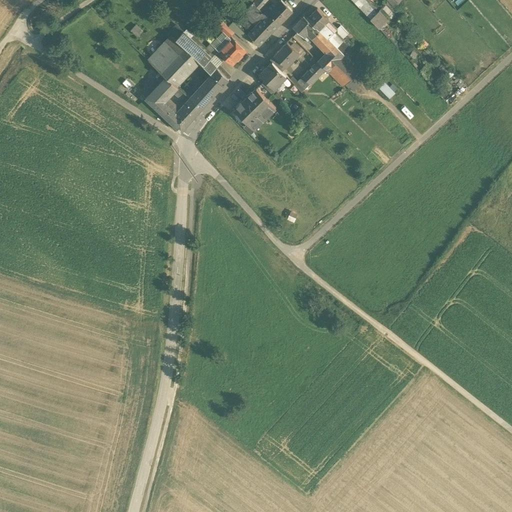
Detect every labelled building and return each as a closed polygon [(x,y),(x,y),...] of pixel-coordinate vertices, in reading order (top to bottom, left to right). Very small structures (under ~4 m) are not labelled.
[(270,13),(264,7),(271,0),(255,0),(253,3),(262,12),(267,17),(271,14),(270,13)] [(369,8),(362,0),(350,0),(363,13),(369,8)] [(292,12),(281,1),(270,13),(271,14),(281,23),(292,12)] [(262,12),(253,3),(246,11),(250,15),(253,18),(255,20),(262,12)] [(376,15),(369,8),(363,13),(370,20),(376,15)] [(328,20),(317,9),(307,20),(314,26),(315,27),(316,26),(319,30),(319,29),(323,26),(328,20)] [(376,15),(370,20),(379,30),(388,21),(379,12),(376,15)] [(255,28),(248,36),(258,47),(281,23),(271,14),(267,17),(261,23),(260,24),(255,28)] [(314,26),(307,20),(304,17),(293,28),(308,42),(313,38),(320,31),(319,29),(319,30),(316,26),(315,27),(314,26)] [(255,20),(253,18),(250,21),(247,18),(246,19),(255,28),(260,24),(255,20)] [(337,30),(328,20),(323,26),(332,35),(337,30)] [(219,27),(223,30),(228,35),(232,31),(224,23),(219,27)] [(332,35),(328,39),(335,46),(337,48),(342,43),(341,41),(350,33),(342,25),(337,30),(332,35)] [(332,35),(323,26),(319,29),(320,31),(328,39),(332,35)] [(180,29),(172,36),(176,40),(183,32),(180,29)] [(218,52),(219,53),(223,48),(219,44),(223,40),(227,44),(232,39),(228,35),(223,30),(210,44),(218,52)] [(328,39),(320,31),(313,38),(328,54),(335,46),(328,39)] [(203,50),(183,32),(176,40),(197,60),(204,67),(210,61),(212,58),(203,50)] [(176,40),(172,36),(148,61),(166,78),(166,77),(174,84),(197,60),(176,40)] [(245,52),(232,39),(227,44),(223,40),(219,44),(223,48),(219,53),(225,59),(232,65),(245,52)] [(293,45),(291,47),(287,43),(274,56),(286,68),(299,54),(298,53),(300,51),(293,45)] [(203,50),(212,58),(218,52),(210,44),(203,50)] [(328,54),(318,63),(324,69),(343,88),(345,86),(358,74),(360,71),(337,48),(335,46),(328,54)] [(212,58),(210,61),(216,68),(219,65),(225,59),(219,53),(218,52),(212,58)] [(286,68),(274,56),(270,61),(272,63),(282,73),(286,68)] [(219,65),(216,68),(210,61),(204,67),(212,75),(223,86),(231,78),(219,65)] [(282,73),(272,63),(260,75),(266,80),(274,89),(275,89),(286,77),(282,73)] [(318,63),(303,78),(309,85),(324,69),(318,63)] [(364,81),(358,74),(345,86),(352,93),(364,81)] [(198,91),(190,99),(202,109),(223,86),(212,75),(198,91)] [(166,78),(146,99),(157,109),(164,102),(177,88),(174,84),(166,77),(166,78)] [(303,78),(295,86),(302,93),(309,85),(303,78)] [(274,89),(266,80),(261,84),(272,95),(277,91),(275,89),(274,89)] [(384,81),(378,87),(390,99),(396,93),(384,81)] [(272,95),(261,84),(257,89),(267,100),(272,95)] [(193,87),(185,95),(190,99),(198,91),(193,87)] [(257,89),(248,98),(247,97),(243,101),(244,102),(235,111),(246,122),(254,130),(276,109),(267,100),(257,89)] [(202,109),(190,99),(186,104),(198,114),(202,109)] [(164,102),(157,109),(164,116),(171,108),(164,102)] [(177,114),(171,108),(164,116),(181,133),(192,120),(180,110),(177,114)] [(246,122),(235,111),(230,115),(241,126),(246,122)]
